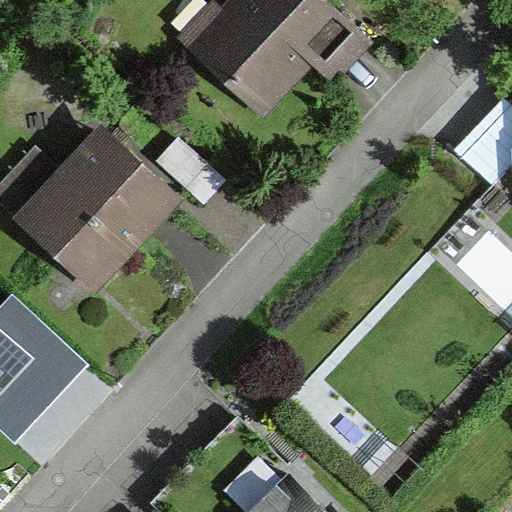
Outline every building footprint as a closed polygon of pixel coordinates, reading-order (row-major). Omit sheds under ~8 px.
[(234,0),(218,17),(227,26),(198,56),(256,111),(321,41),(310,31),(328,12),(316,0),(234,0)] [(60,191),(32,221),(94,279),(164,205),(92,138),(51,183),(60,191)] [(230,184),(184,145),(162,170),(208,210),(230,184)] [(0,349),(0,380),(16,364),(0,349)] [(320,511),(284,476),(247,511),(320,511)]
